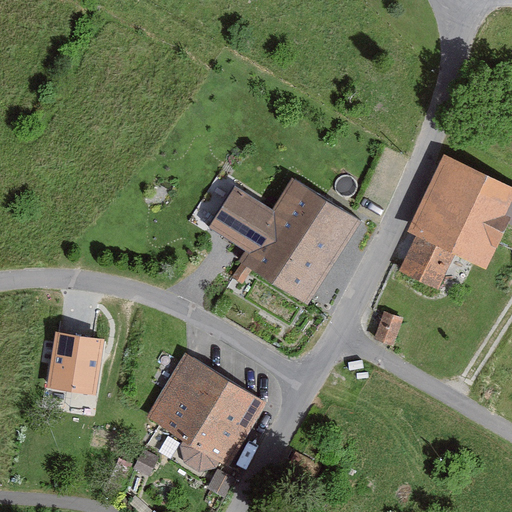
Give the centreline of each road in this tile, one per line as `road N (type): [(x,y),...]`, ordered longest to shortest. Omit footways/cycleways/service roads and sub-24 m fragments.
road 1 (residential): [(470,0),(447,91),(399,218),(299,383)]
road 2 (residential): [(0,276),(98,276),(164,295),(248,341),(299,383)]
road 3 (residential): [(299,383),(237,511)]
